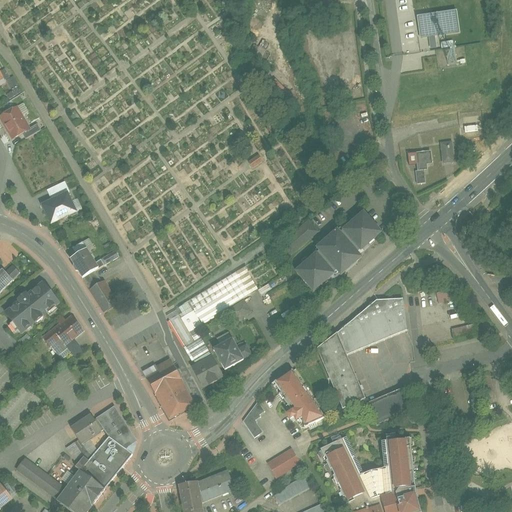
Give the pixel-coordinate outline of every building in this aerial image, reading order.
[(458,13),(419,19),(422,41),(461,35),(458,13)] [(275,81),(265,89),(281,109),(292,100),(275,81)] [(14,138),(30,129),(18,108),(2,117),(14,138)] [(453,143),(443,144),(444,162),(454,161),(453,143)] [(420,183),(427,182),(426,170),(428,170),(428,164),(434,164),(432,152),(410,154),(411,165),(418,164),(420,183)] [(253,169),(263,162),(259,157),(249,164),(253,169)] [(69,193),(43,205),(53,225),(78,213),(69,193)] [(322,252),(298,273),(316,293),(340,272),(344,276),(365,258),(361,254),(383,234),(366,214),(343,234),(340,230),(319,248),(322,252)] [(320,233),(311,222),(284,245),(293,256),(320,233)] [(89,251),(73,261),(84,279),(96,271),(100,269),(89,251)] [(0,293),(20,274),(12,265),(2,275),(0,273),(0,293)] [(197,365),(213,357),(197,329),(259,289),(245,269),(168,317),(197,365)] [(96,271),(84,279),(92,291),(104,284),(96,271)] [(104,284),(92,291),(105,314),(119,306),(106,283),(104,284)] [(448,293),(445,284),(435,286),(437,296),(448,293)] [(43,286),(7,316),(23,336),(59,305),(43,286)] [(345,410),(368,400),(350,355),(410,330),(406,298),(378,300),(319,349),(345,410)] [(232,309),(239,319),(252,311),(245,301),(232,309)] [(70,318),(43,341),(49,348),(59,339),(65,347),(82,333),(70,318)] [(470,321),(451,325),(452,332),(471,328),(470,321)] [(234,342),(216,351),(227,371),(253,357),(247,346),(239,351),(234,342)] [(193,368),(204,388),(224,378),(213,357),(197,365),(193,368)] [(171,363),(146,377),(171,421),(195,408),(171,363)] [(285,393),(295,407),(287,412),(292,419),(296,416),(297,418),(298,419),(302,417),(307,424),(324,416),(293,372),(278,382),(285,393)] [(380,424),(415,408),(405,386),(370,403),(380,424)] [(139,440),(116,406),(98,418),(110,437),(131,452),(135,443),(139,440)] [(92,415),(73,427),(84,444),(103,431),(92,415)] [(253,438),(261,433),(249,415),(241,421),(253,438)] [(410,438),(382,441),(385,467),(366,472),(348,436),(322,449),(352,511),(421,511),(423,511),(418,492),(415,485),(410,438)] [(131,452),(110,437),(81,470),(67,488),(27,458),(18,470),(58,500),(74,511),(88,511),(134,454),(131,452)] [(289,444),(266,458),(274,471),(297,457),(289,444)] [(186,511),(202,511),(200,500),(232,487),(226,471),(197,483),(181,486),(186,511)] [(302,478),(272,494),(278,505),(308,489),(302,478)] [(0,511),(0,507),(13,497),(0,481),(0,511)]
